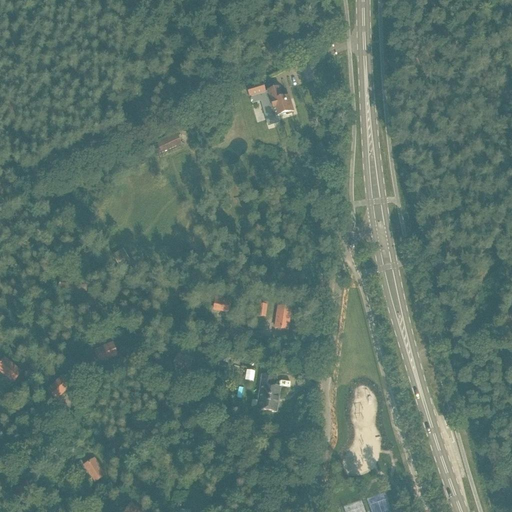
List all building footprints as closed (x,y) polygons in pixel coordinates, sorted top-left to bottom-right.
[(338,88),(338,75),(325,76),(326,88),(338,88)] [(262,83),(246,88),(249,98),(259,95),(262,102),(269,126),(279,123),(277,117),(283,115),(285,114),(286,116),(291,115),(292,112),(293,112),(288,97),(282,99),(279,88),(269,91),(267,91),(268,92),(265,93),(262,83)] [(177,135),(148,147),(153,157),(181,145),(177,135)] [(172,184),(185,180),(177,157),(165,161),(172,184)] [(123,250),(113,256),(118,266),(129,260),(123,250)] [(60,280),(59,290),(86,291),(87,271),(75,270),(75,277),(73,277),(73,280),(60,280)] [(214,310),(227,312),(229,300),(216,297),(214,310)] [(264,317),(266,305),(259,304),(257,316),(264,317)] [(275,328),(287,330),(290,309),(278,307),(275,328)] [(95,353),(99,362),(116,355),(113,346),(95,353)] [(178,354),(173,363),(187,370),(193,359),(184,354),(183,357),(178,354)] [(0,364),(0,371),(13,382),(19,374),(3,361),(0,364)] [(256,410),(276,413),(280,388),(273,387),(274,378),(262,376),(258,402),(256,410)] [(47,391),(56,400),(71,385),(62,377),(47,391)] [(84,466),(95,482),(105,475),(94,459),(84,466)] [(28,482),(10,494),(17,504),(35,492),(28,482)]
